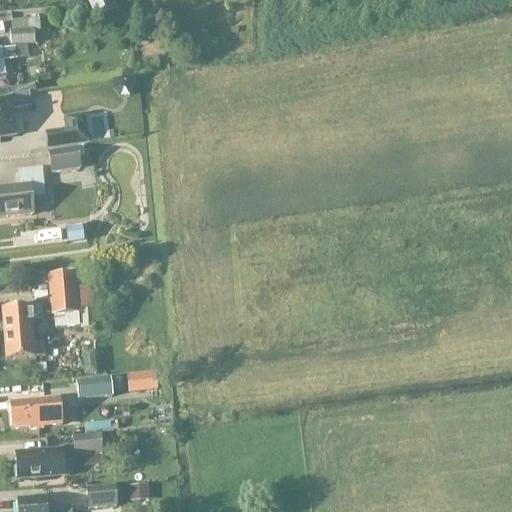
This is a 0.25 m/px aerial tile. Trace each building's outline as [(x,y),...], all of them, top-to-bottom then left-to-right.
[(0,78),(5,77),(3,63),(27,59),(26,47),(34,46),(33,33),(40,33),(39,20),(11,22),(12,33),(9,33),(10,49),(0,51),(0,78)] [(0,102),(0,139),(13,137),(9,112),(29,109),(27,95),(7,98),(7,102),(0,102)] [(44,135),(47,151),(86,145),(82,117),(62,120),(64,132),(44,135)] [(48,155),(51,176),(80,172),(77,151),(48,155)] [(0,190),(0,219),(30,217),(28,199),(43,197),(40,170),(15,173),(16,189),(0,190)] [(82,243),(80,228),(64,230),(66,245),(82,243)] [(78,315),(75,275),(48,277),(51,318),(78,315)] [(2,336),(31,334),(30,323),(40,322),(39,308),(29,309),(29,308),(0,311),(2,336)] [(80,313),(80,330),(104,329),(103,312),(80,313)] [(31,334),(2,336),(4,362),(33,360),(33,359),(43,358),(42,344),(32,345),(31,334)] [(35,365),(35,379),(47,378),(46,364),(35,365)] [(77,402),(112,398),(110,381),(75,385),(77,402)] [(59,401),(39,403),(7,405),(10,431),(27,430),(27,432),(61,429),(59,401)] [(100,437),(74,439),(73,439),(74,459),(102,457),(100,437)] [(117,447),(117,456),(132,455),(132,446),(117,447)] [(63,453),(60,453),(46,454),(14,456),(15,482),(40,481),(40,482),(65,481),(63,453)] [(129,487),(130,503),(149,502),(148,487),(129,487)] [(86,491),(87,511),(88,511),(116,509),(114,488),(86,491)] [(45,511),(44,500),(14,503),(15,511),(45,511)]
